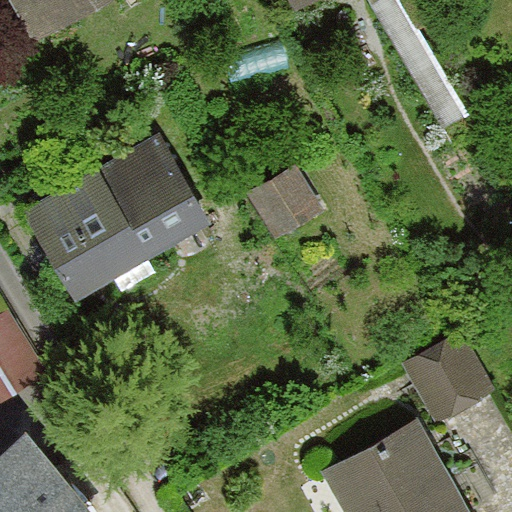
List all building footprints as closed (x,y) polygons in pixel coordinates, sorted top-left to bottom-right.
[(25,0),(42,29),(92,0),(25,0)] [(164,131),(34,209),(82,290),(213,213),(164,131)] [(301,164),(256,189),(280,230),(324,205),(301,164)] [(0,402),(49,374),(13,313),(0,320),(0,402)] [(467,333),(414,362),(444,417),(497,388),(467,333)] [(358,511),(476,511),(423,418),(334,468),(358,511)] [(0,511),(100,511),(27,424),(0,446),(0,511)]
